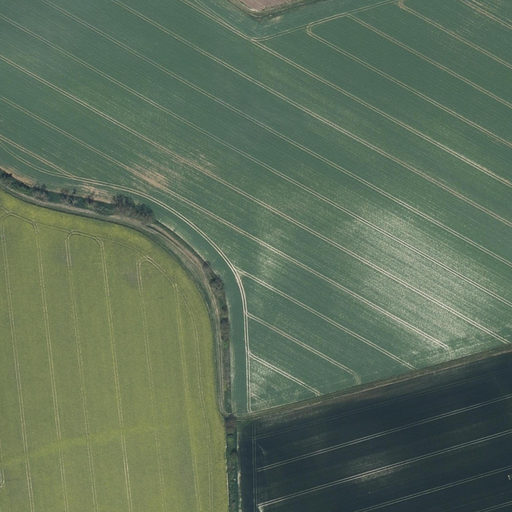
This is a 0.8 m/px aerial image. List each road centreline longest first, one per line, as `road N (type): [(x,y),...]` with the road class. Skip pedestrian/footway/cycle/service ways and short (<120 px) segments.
road 1 (track): [(0,182),(38,202),(147,230),(182,259),(210,302),(221,407)]
road 2 (track): [(221,407),(242,417),(511,346)]
